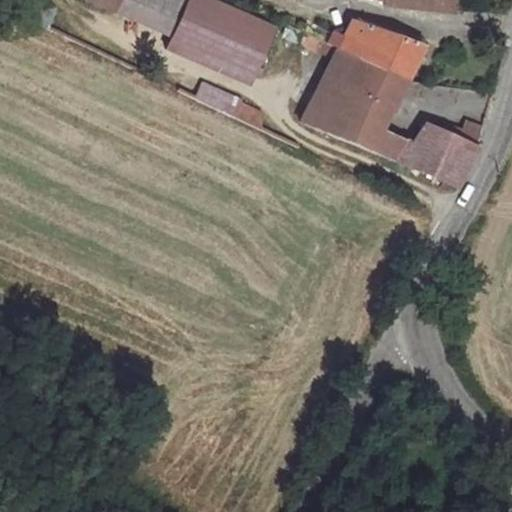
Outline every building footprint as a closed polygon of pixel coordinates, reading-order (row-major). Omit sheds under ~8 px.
[(252,73),(269,35),(191,0),(186,0),(170,36),(252,73)] [(426,11),(458,11),(458,0),(388,0),(389,1),(388,7),(426,11)] [(317,93),(354,107),(374,110),(377,105),(395,113),(424,46),(353,21),(339,49),(334,58),(317,93)] [(309,36),(305,46),(334,58),(339,49),(309,36)] [(421,148),(386,133),(395,113),(377,105),(374,110),(354,107),(317,93),(302,122),(412,167),(421,148)] [(421,148),(412,167),(458,187),(474,159),(479,148),(485,128),(468,124),(465,132),(451,127),(448,134),(430,127),(421,148)]
